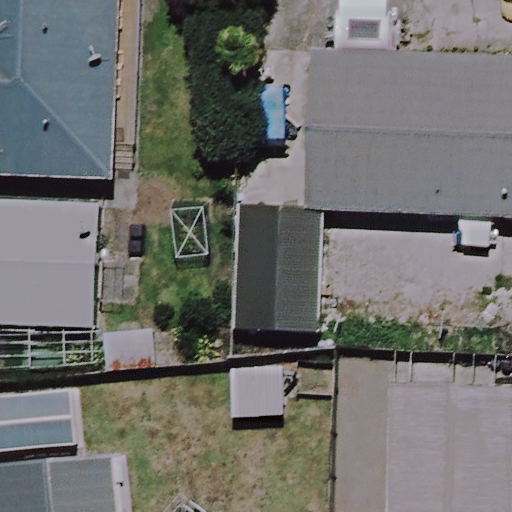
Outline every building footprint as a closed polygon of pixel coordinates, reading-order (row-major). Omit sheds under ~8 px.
[(116,0),(0,0),(0,179),(107,185),(116,0)] [(511,69),(315,58),(306,211),(511,222),(511,69)] [(98,211),(0,207),(0,387),(92,390),(98,211)] [(511,511),(511,406),(347,399),(342,511),(511,511)] [(0,511),(110,511),(106,458),(0,466),(0,511)]
